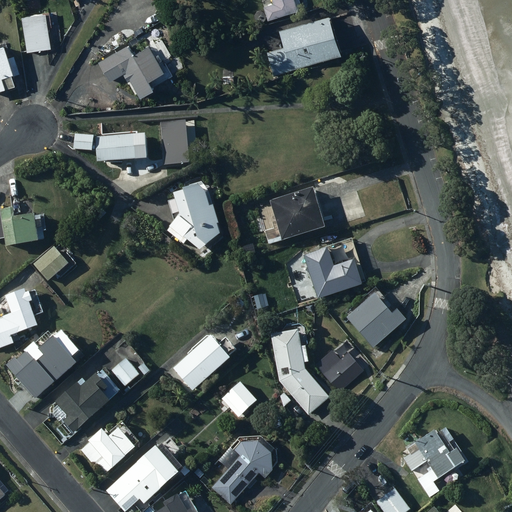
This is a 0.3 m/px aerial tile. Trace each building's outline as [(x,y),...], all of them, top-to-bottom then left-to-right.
[(277,0),(279,3),(268,7),(273,21),(304,10),(300,0),(277,0)] [(25,17),(29,52),(55,49),(51,14),(25,17)] [(283,30),(288,48),(271,52),(277,75),(347,56),(337,16),(283,30)] [(133,45),(101,62),(112,82),(127,73),(131,80),(134,78),(145,99),(160,90),(155,81),(168,73),(154,47),(138,56),(133,45)] [(0,92),(22,86),(18,74),(20,73),(12,47),(0,50),(0,92)] [(188,119),(161,120),(163,164),(190,163),(188,119)] [(139,132),(121,133),(121,137),(101,138),(103,163),(144,161),(143,136),(139,136),(139,132)] [(78,150),(98,153),(100,138),(80,135),(78,150)] [(171,231),(188,245),(192,239),(208,252),(227,236),(224,226),(226,226),(221,207),(217,209),(213,193),(206,188),(182,195),(184,202),(176,204),(180,216),(187,214),(188,216),(177,229),(175,227),(171,231)] [(277,229),(267,232),(271,245),(286,241),(286,243),(332,229),(321,189),(275,203),(280,222),(275,223),(277,229)] [(102,218),(110,210),(104,205),(96,212),(102,218)] [(20,211),(0,213),(0,240),(10,239),(12,247),(46,243),(42,216),(21,219),(20,211)] [(58,248),(38,264),(52,282),(72,266),(58,248)] [(335,249),(309,257),(323,301),(368,287),(361,262),(341,268),(335,249)] [(8,308),(11,316),(4,318),(5,320),(0,321),(0,350),(18,344),(15,337),(43,327),(35,304),(38,303),(35,294),(32,295),(31,291),(10,298),(13,306),(8,308)] [(382,296),(353,320),(377,350),(414,322),(406,312),(399,318),(382,296)] [(237,303),(243,309),(248,304),(241,298),(237,303)] [(305,332),(278,337),(287,384),(313,416),(334,399),(312,372),(311,365),(315,364),(313,348),(308,349),(305,332)] [(235,358),(242,353),(232,339),(225,345),(219,337),(198,353),(196,351),(185,360),(187,362),(178,368),(197,392),(237,360),(235,358)] [(27,371),(55,385),(67,358),(42,346),(36,358),(34,356),(27,371)] [(336,351),(318,365),(340,393),(367,372),(353,353),(344,361),(336,351)] [(114,371),(128,387),(143,374),(129,358),(114,371)] [(147,364),(142,369),(149,376),(154,371),(147,364)] [(116,400),(126,393),(109,371),(91,385),(88,381),(60,402),(72,419),(69,421),(78,433),(118,403),(116,400)] [(237,380),(219,398),(239,418),(257,401),(237,380)] [(144,429),(150,436),(156,430),(151,424),(144,429)] [(132,458),(141,450),(125,430),(114,439),(107,430),(93,442),(94,443),(84,451),(98,468),(101,467),(108,476),(117,469),(118,470),(132,458)] [(412,444),(415,448),(401,458),(410,471),(421,463),(427,472),(415,480),(427,497),(437,490),(431,481),(461,460),(455,452),(457,450),(444,431),(440,434),(438,430),(433,433),(431,430),(412,444)] [(245,457),(216,489),(234,506),(264,474),(269,479),(277,471),(276,455),(265,444),(247,444),(239,452),(245,457)] [(148,477),(141,483),(155,500),(187,475),(167,449),(141,469),(148,477)] [(131,476),(112,490),(125,508),(144,494),(131,476)] [(0,504),(9,496),(0,485),(0,504)] [(392,488),(373,502),(380,511),(402,511),(407,509),(392,488)] [(167,511),(198,511),(196,511),(193,511),(185,497),(171,505),(173,509),(167,511)]
